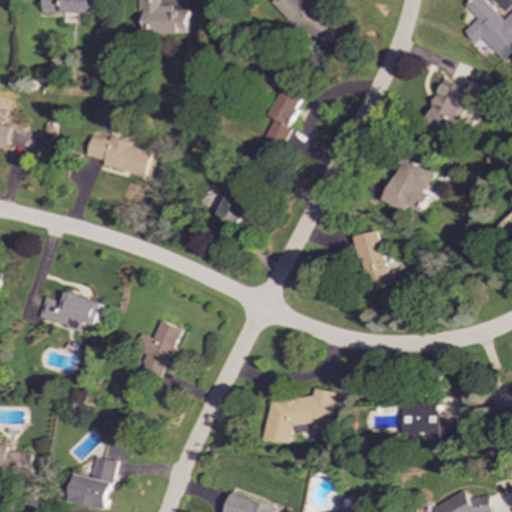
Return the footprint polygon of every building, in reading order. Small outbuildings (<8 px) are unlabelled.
[(42,0),(42,12),(98,13),(98,0),(42,0)] [(186,9),(171,10),(171,5),(158,5),(158,0),(139,0),(139,34),(187,33),(186,9)] [(306,0),(272,0),(271,2),(289,23),(288,26),(330,47),(341,23),(333,20),(325,10),(324,9),(306,0)] [(511,13),(504,20),(485,0),(471,0),(466,5),(479,19),(465,31),(476,43),(483,37),(504,60),(511,52),(511,13)] [(449,139),(471,90),(445,79),(423,128),(449,139)] [(272,116),(275,117),(265,139),(283,146),(304,98),(283,89),(272,116)] [(0,142),(8,144),(10,126),(0,124),(0,142)] [(86,155),(104,159),(103,166),(145,176),(151,152),(130,147),(131,142),(110,137),(110,140),(91,135),(86,155)] [(385,201),(407,211),(409,205),(423,212),(431,194),(427,192),(436,171),(405,157),(385,201)] [(241,226),(254,197),(232,186),(218,215),(241,226)] [(357,236),(368,286),(391,280),(379,231),(357,236)] [(40,317),(81,330),(83,321),(96,325),(103,303),(66,292),(63,302),(46,297),(40,317)] [(183,330),(161,320),(153,339),(142,334),(137,346),(147,351),(138,371),(160,381),(183,330)] [(291,444),(295,426),(315,423),(328,426),(336,393),(315,388),(313,396),(273,402),(265,439),(291,444)] [(459,439),(458,421),(440,421),(440,400),(406,400),(407,440),(419,440),(419,447),(441,447),(441,439),(459,439)] [(33,453),(8,452),(8,445),(0,445),(0,469),(32,470),(33,453)] [(71,502),(109,509),(118,460),(98,456),(94,477),(77,474),(71,502)] [(437,505),(437,511),(492,511),(491,495),(470,498),(466,491),(437,505)] [(274,511),(276,506),(231,494),(226,511),(274,511)]
